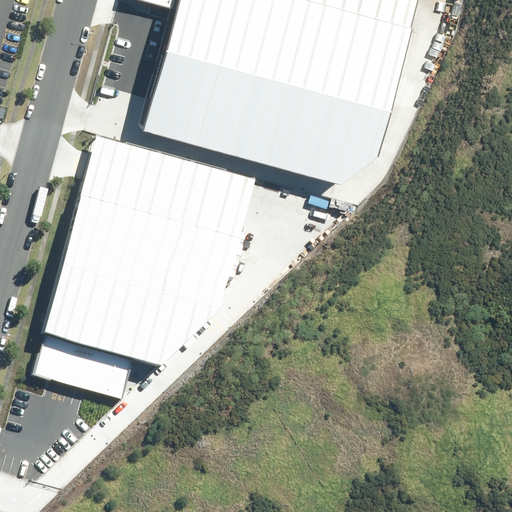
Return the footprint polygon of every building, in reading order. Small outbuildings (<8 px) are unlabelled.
[(138,0),(167,7),(135,124),(336,178),(373,148),(415,0),(138,0)] [(257,176),(94,131),(40,329),(47,331),(36,370),(119,393),(130,355),(163,364),(220,309),(257,176)] [(395,164),(387,161),(380,179),(388,182),(395,164)] [(381,168),(363,163),(360,176),(359,180),(377,185),(381,168)] [(302,254),(326,237),(315,223),(292,240),(302,254)] [(295,254),(269,233),(243,264),(269,285),(295,254)]
